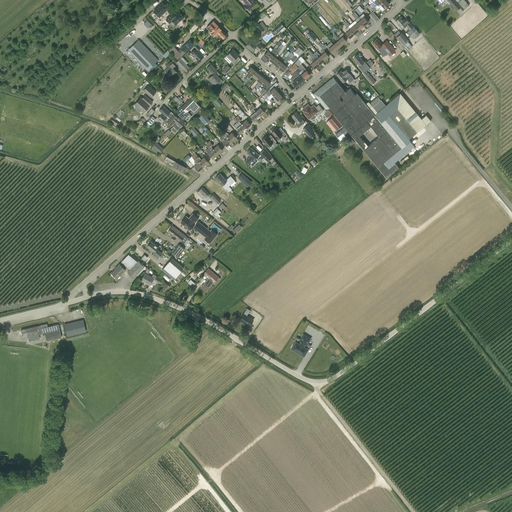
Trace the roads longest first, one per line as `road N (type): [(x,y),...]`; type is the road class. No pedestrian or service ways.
road 1 (unclassified): [(87,297),(145,295),(319,383),(511,238)]
road 2 (residential): [(81,286),(295,97)]
road 3 (residential): [(295,97),(400,0)]
